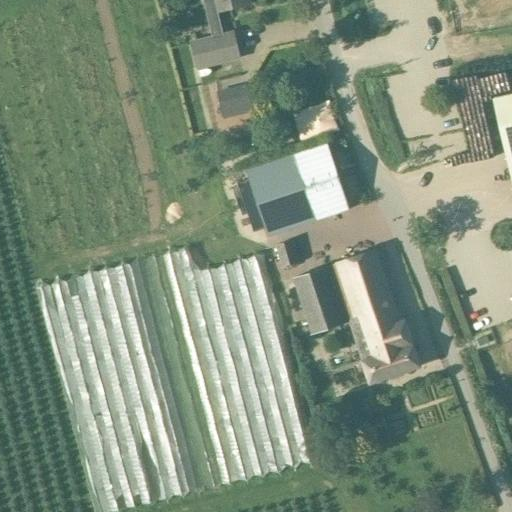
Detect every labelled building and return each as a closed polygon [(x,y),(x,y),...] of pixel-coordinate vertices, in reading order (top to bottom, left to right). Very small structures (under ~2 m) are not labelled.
[(251,4),(249,0),(213,0),(217,12),(251,4)] [(242,59),(235,30),(191,41),(198,70),(242,59)] [(253,110),(247,85),(219,92),(224,117),(253,110)] [(511,96),(495,101),(511,175),(511,96)] [(249,178),(237,182),(254,231),(265,227),(268,236),(350,209),(328,143),(246,170),(249,178)] [(299,262),(293,240),(276,245),(282,267),(299,262)] [(420,366),(381,249),(358,257),(295,278),(314,333),(351,321),(372,382),(420,366)]
